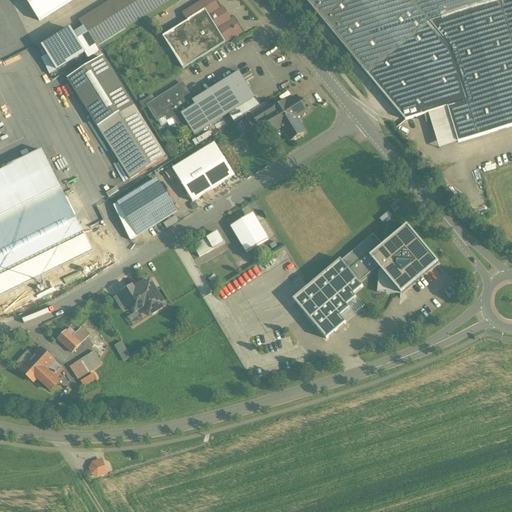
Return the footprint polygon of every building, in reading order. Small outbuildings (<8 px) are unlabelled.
[(26,0),(39,20),(72,0),(26,0)] [(114,0),(79,22),(95,47),(170,0),(114,0)] [(212,0),(204,0),(186,11),(191,19),(162,37),(183,70),(241,34),(232,19),(230,21),(221,8),(218,10),(212,0)] [(511,0),(304,0),(405,121),(447,108),(458,143),(511,126),(511,0)] [(71,30),(43,48),(57,71),(85,53),(71,30)] [(164,159),(101,58),(67,79),(130,180),(164,159)] [(239,73),(192,102),(195,106),(181,115),(184,121),(194,136),(254,99),(239,73)] [(182,85),(147,106),(157,122),(171,114),(174,119),(178,125),(184,121),(181,115),(172,101),(187,92),(182,85)] [(187,92),(172,101),(181,115),(195,106),(192,102),(187,92)] [(296,98),(274,112),(275,114),(266,120),(271,129),(280,124),(285,133),(284,133),(290,143),(306,134),(300,126),(295,118),(304,112),(296,98)] [(268,102),(250,113),(253,118),(270,107),(268,102)] [(270,107),(253,118),(257,125),(266,120),(275,114),(274,112),(270,107)] [(171,114),(157,122),(160,126),(162,127),(174,119),(171,114)] [(214,144),(172,169),(192,202),(235,177),(214,144)] [(41,151),(0,171),(0,218),(60,189),(41,151)] [(152,183),(118,204),(138,236),(172,215),(152,183)] [(0,218),(0,296),(91,252),(60,189),(0,218)] [(257,223),(235,236),(246,254),(268,241),(257,223)] [(407,227),(382,247),(373,235),(341,262),(359,284),(378,268),(380,271),(378,273),(376,293),(400,296),(438,264),(407,227)] [(215,234),(206,239),(207,239),(213,251),(224,244),(218,235),(215,234)] [(207,239),(193,247),(199,258),(213,251),(207,239)] [(340,261),(292,301),(326,340),(345,324),(340,317),(349,309),(346,306),(356,299),(353,295),(362,287),(359,284),(341,262),(340,261)] [(144,285),(143,284),(133,290),(138,297),(128,304),(135,314),(144,308),(149,317),(165,307),(150,282),(144,285)] [(132,287),(122,293),(128,304),(138,297),(133,290),(132,287)] [(81,328),(72,337),(80,345),(89,336),(81,328)] [(72,337),(66,331),(57,340),(72,354),(80,345),(72,337)] [(122,342),(114,346),(123,363),(131,359),(122,342)] [(40,348),(24,366),(21,364),(18,368),(34,383),(37,379),(50,391),(58,382),(45,370),(48,367),(55,374),(61,367),(54,361),(54,360),(40,348)] [(96,366),(87,354),(79,360),(87,370),(86,370),(88,372),(96,366)] [(87,370),(79,360),(70,367),(78,376),(86,370),(87,370)] [(97,373),(83,380),(85,386),(100,380),(97,373)] [(108,475),(102,459),(92,463),(89,469),(91,475),(97,479),(108,475)]
